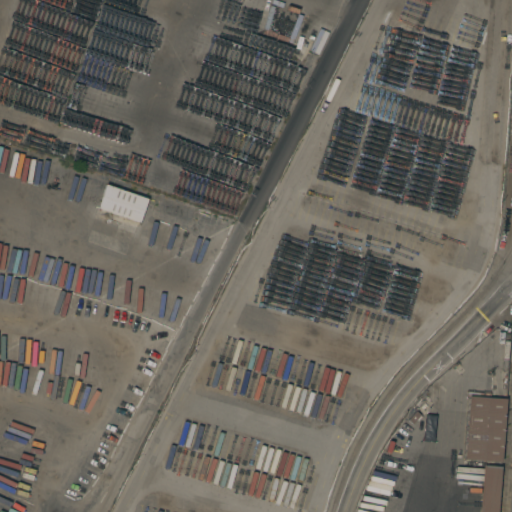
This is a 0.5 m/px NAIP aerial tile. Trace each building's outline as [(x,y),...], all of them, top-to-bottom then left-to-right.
[(18,193),(0,186),(0,147),(30,158),(18,193)] [(147,199),(138,223),(97,208),(105,184),(147,199)] [(190,220),(193,206),(157,199),(154,213),(190,220)] [(443,374),(447,377),(442,382),(439,378),(443,374)] [(491,388),(490,398),(505,399),(501,461),(464,459),(468,396),(466,396),(466,386),(491,388)] [(496,511),(478,511),(482,465),(500,466),(496,511)]
